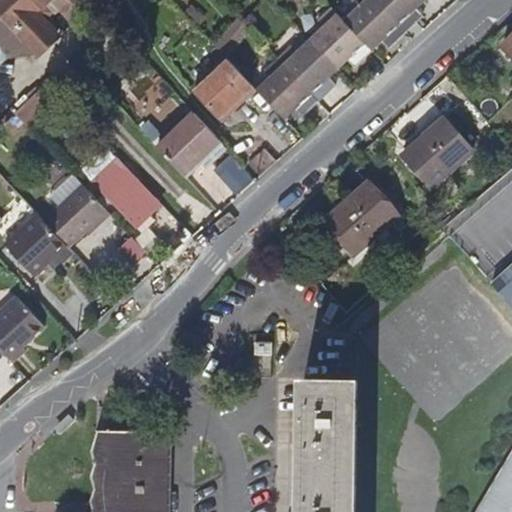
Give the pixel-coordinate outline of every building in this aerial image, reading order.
[(14,0),(0,0),(0,14),(41,60),(56,45),(14,0)] [(14,0),(56,45),(60,41),(49,29),(42,22),(50,15),(55,9),(76,32),(96,11),(93,7),(85,0),(14,0)] [(345,22),(373,52),(384,42),(390,47),(405,33),(373,0),(357,0),(353,4),(357,10),(345,22)] [(373,0),(405,33),(423,15),(418,11),(427,1),(426,0),(373,0)] [(324,29),(311,41),(339,71),(349,62),(356,68),(373,52),(345,22),(333,10),(320,24),(324,29)] [(42,22),(49,29),(56,22),(50,15),(42,22)] [(221,54),(245,25),(240,20),(215,47),(221,54)] [(245,25),(221,54),(227,61),(251,32),(245,25)] [(56,45),(62,51),(65,47),(60,41),(56,45)] [(280,62),(319,103),(336,86),(330,80),(339,71),(311,41),(298,54),(293,50),(280,62)] [(39,62),(44,67),(62,51),(56,45),(41,60),(39,62)] [(258,94),(285,122),(295,112),(301,119),(319,103),(280,62),(267,75),(271,80),(257,92),(258,94)] [(224,125),(258,94),(257,92),(230,64),(198,95),(224,125)] [(71,96),(60,84),(20,120),(32,134),(71,96)] [(448,119),(407,157),(411,161),(433,186),(436,190),(478,153),(448,119)] [(189,187),(227,151),(200,123),(182,140),(173,132),(159,146),(166,154),(162,158),(189,187)] [(155,130),(147,137),(155,146),(162,139),(155,130)] [(280,163),(267,151),(252,167),(264,179),(280,163)] [(230,153),(214,167),(236,192),(252,178),(230,153)] [(162,207),(117,159),(91,184),(137,232),(137,231),(142,236),(155,223),(151,219),(162,207)] [(433,186),(411,161),(397,173),(419,198),(433,186)] [(82,186),(45,221),(69,247),(71,250),(86,236),(89,239),(112,218),(82,186)] [(373,186),(331,225),(349,244),(344,248),(357,261),(403,219),(373,186)] [(38,215),(4,247),(35,279),(69,247),(45,221),(38,215)] [(105,231),(115,242),(125,232),(115,221),(105,231)] [(146,255),(132,239),(116,253),(131,269),(146,255)] [(511,264),(491,283),(511,306),(511,264)] [(0,313),(0,351),(13,366),(26,354),(23,350),(44,330),(15,299),(0,313)] [(251,359),(251,373),(270,373),(272,372),(271,359),(253,359),(251,359)] [(301,397),(300,444),(300,457),(299,511),(352,511),(355,397),(301,397)] [(300,457),(300,444),(291,444),(291,458),(300,457)] [(106,454),(105,511),(167,511),(168,455),(106,454)] [(511,511),(511,462),(481,511),(511,511)]
